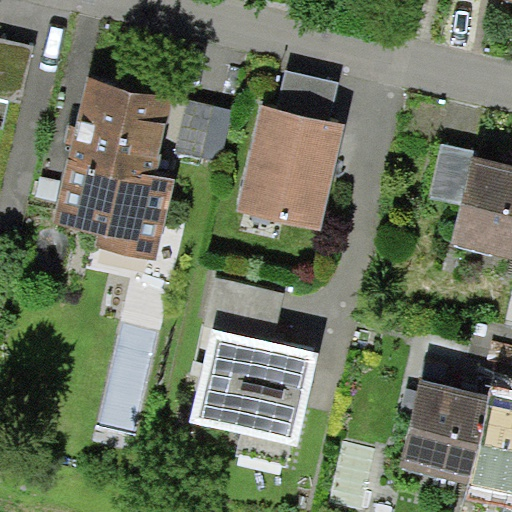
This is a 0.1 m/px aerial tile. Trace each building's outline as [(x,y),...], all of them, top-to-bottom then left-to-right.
[(30,50),(0,43),(0,103),(16,107),(30,50)] [(230,113),(83,78),(49,221),(83,230),(80,241),(152,258),(175,158),(217,168),(230,113)] [(339,124),(254,105),(230,212),(315,231),(339,124)] [(511,166),(438,148),(431,177),(455,183),(441,238),(511,255),(511,166)] [(280,297),(213,280),(179,415),(292,443),(315,351),(269,339),(280,297)] [(511,398),(412,375),(393,456),(511,484),(511,398)]
